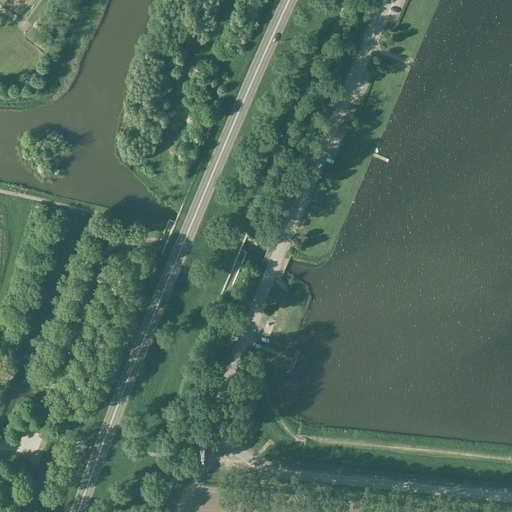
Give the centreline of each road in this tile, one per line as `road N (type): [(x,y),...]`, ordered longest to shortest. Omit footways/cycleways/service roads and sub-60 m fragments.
road 1 (unclassified): [(511,498),(277,472),(240,454),(222,422),(222,394),(243,339),(388,0)]
road 2 (primary): [(79,511),(180,249),(290,0)]
